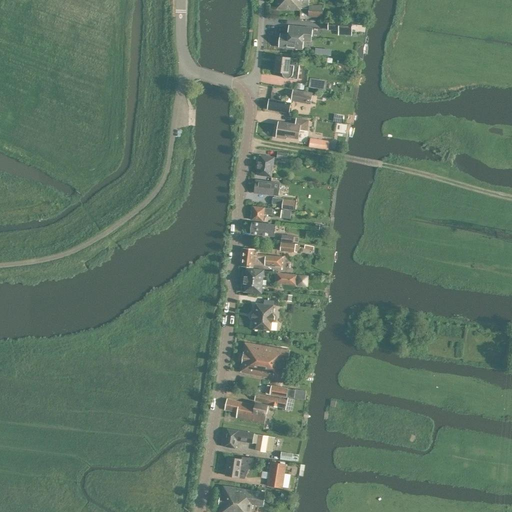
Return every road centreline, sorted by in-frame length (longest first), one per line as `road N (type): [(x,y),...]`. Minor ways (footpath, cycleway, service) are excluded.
road 1 (tertiary): [(199,511),(251,83)]
road 2 (track): [(247,140),(511,196)]
road 3 (tertiary): [(251,83),(181,63),(181,0)]
